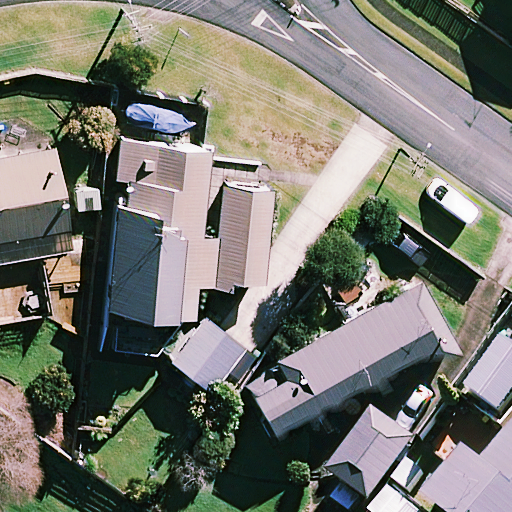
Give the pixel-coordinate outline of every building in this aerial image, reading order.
[(188,310),(191,284),(225,288),(226,276),(260,279),(270,186),(201,179),(205,145),(116,136),(99,301),(188,310)] [(0,263),(68,251),(49,149),(0,158),(0,263)] [(451,353),(412,279),(270,356),(274,365),(245,380),(280,446),(451,353)] [(242,342),(204,313),(168,358),(207,388),(242,342)] [(511,400),(511,349),(504,344),(470,393),(502,415),(511,400)] [(447,389),(427,371),(387,413),(406,432),(447,389)] [(417,443),(374,411),(327,475),(370,507),(417,443)] [(511,511),(511,436),(486,470),(463,452),(424,501),(438,511),(511,511)] [(413,511),(391,494),(376,511),(413,511)]
